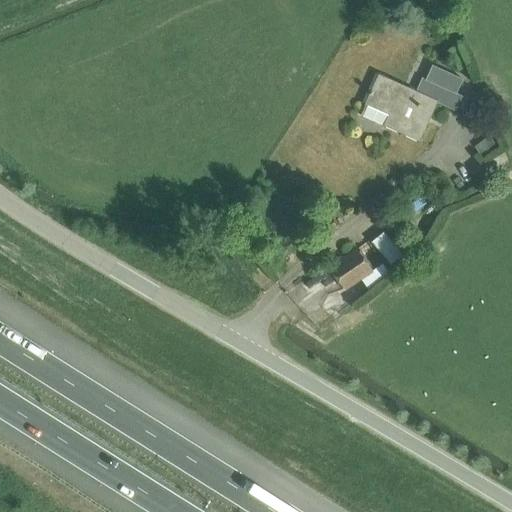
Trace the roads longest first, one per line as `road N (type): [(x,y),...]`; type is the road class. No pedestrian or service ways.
road 1 (unclassified): [(511,505),(0,202)]
road 2 (motorway): [(272,511),(0,334)]
road 3 (motorway): [(0,399),(179,511)]
